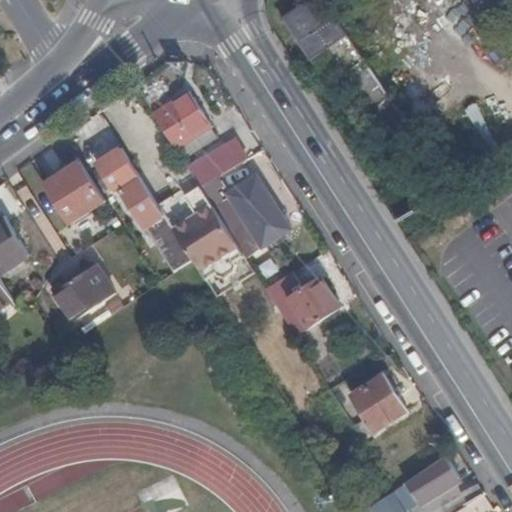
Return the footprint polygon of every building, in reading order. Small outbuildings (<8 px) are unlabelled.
[(415,136),(321,0),(313,0),(284,21),(311,62),(326,52),(395,150),(415,136)] [(188,91),(166,105),(171,111),(192,98),(188,91)] [(166,105),(153,114),(176,150),(211,128),(192,98),(171,111),(166,105)] [(211,128),(176,150),(182,159),(216,137),(211,128)] [(215,178),(246,160),(236,141),(189,170),(200,188),(215,178)] [(158,204),(125,153),(105,166),(145,229),(150,225),(155,234),(170,225),(158,204)] [(80,161),(76,155),(60,167),(63,172),(80,161)] [(68,224),(105,201),(80,161),(63,172),(42,184),(68,224)] [(291,230),(257,176),(229,194),(245,219),(236,225),(253,251),(262,245),(264,247),(291,230)] [(221,188),(215,178),(200,188),(212,207),(222,201),(215,191),(221,188)] [(173,228),(197,266),(206,280),(216,274),(218,278),(224,280),(236,272),(237,266),(234,262),(243,256),(212,207),(200,188),(189,195),(185,198),(200,221),(195,225),(186,219),(173,228)] [(158,204),(170,225),(173,228),(186,219),(195,225),(200,221),(185,198),(189,195),(180,190),(158,204)] [(0,217),(0,272),(28,256),(3,215),(0,217)] [(155,234),(180,276),(197,266),(173,228),(170,225),(155,234)] [(216,296),(254,273),(243,256),(234,262),(237,266),(236,272),(224,280),(218,278),(216,274),(206,280),(216,296)] [(73,321),(114,292),(95,263),(53,292),(73,321)] [(290,298),(278,282),(265,290),(295,337),(341,307),(322,278),(290,298)] [(0,307),(10,300),(0,283),(0,307)] [(10,300),(0,307),(0,314),(14,306),(12,302),(10,300)] [(407,411),(384,375),(353,395),(376,431),(407,411)] [(461,478),(446,456),(393,492),(405,510),(418,501),(421,505),(461,478)] [(464,482),(461,478),(421,505),(424,509),(464,482)] [(405,510),(406,511),(410,511),(421,505),(418,501),(405,510)]
